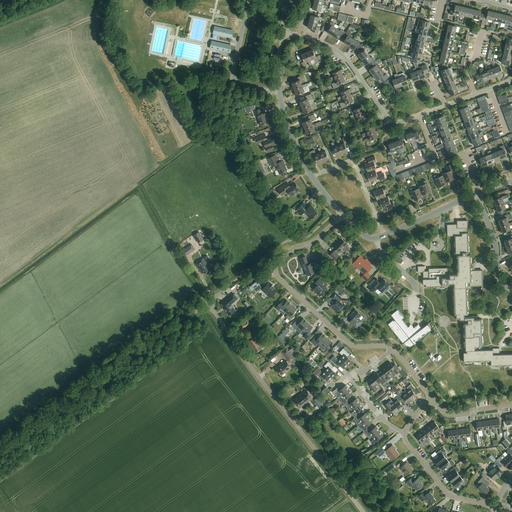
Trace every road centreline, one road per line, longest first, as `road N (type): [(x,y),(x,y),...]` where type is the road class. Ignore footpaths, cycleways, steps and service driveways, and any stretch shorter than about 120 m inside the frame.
road 1 (residential): [(207,302),(362,511)]
road 2 (residential): [(392,349),(350,345),(276,275),(288,252),(342,215)]
road 3 (track): [(105,0),(102,60),(154,163)]
road 4 (unclassified): [(311,175),(281,104),(282,34)]
road 5 (residential): [(407,121),(384,114),(341,53),(297,37)]
road 6 (residential): [(496,508),(447,495),(404,432)]
road 7 (residential): [(384,235),(353,160),(311,175)]
